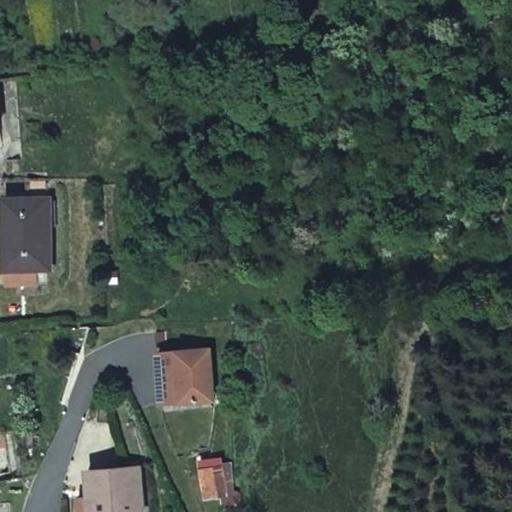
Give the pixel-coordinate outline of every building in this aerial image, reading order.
[(182,48),(157,51),(157,65),(183,63),(182,48)] [(43,177),(28,177),(28,200),(42,200),(43,177)] [(28,200),(6,200),(6,270),(51,270),(51,200),(42,200),(28,200)] [(90,327),(75,328),(65,363),(79,367),(90,327)] [(159,354),(162,407),(214,405),(212,352),(159,354)] [(204,503),(233,501),(230,474),(223,474),(221,464),(212,466),(212,464),(198,465),(204,503)] [(86,472),(87,498),(86,511),(139,511),(138,471),(86,472)] [(86,511),(87,498),(77,498),(77,511),(86,511)]
